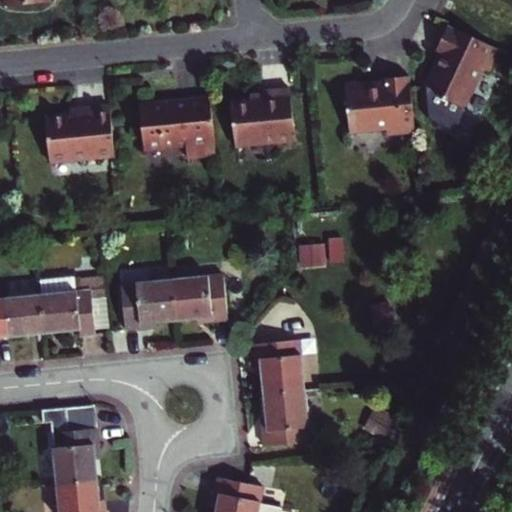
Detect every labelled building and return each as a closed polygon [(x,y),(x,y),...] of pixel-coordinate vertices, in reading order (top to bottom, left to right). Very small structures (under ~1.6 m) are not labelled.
[(436,59),(435,60),(426,80),(431,114),(459,128),(470,104),(466,102),(484,64),(490,66),(500,43),(449,20),(437,46),(444,49),(439,60),(436,59)] [(390,133),(419,131),(412,74),(384,77),(385,85),(373,86),(373,82),(347,85),(352,131),(390,127),(390,133)] [(233,97),(238,142),(297,136),(291,84),(264,87),(264,94),(233,97)] [(219,151),(213,92),(185,95),(186,96),(186,99),(164,101),(163,99),(142,101),(147,146),(170,143),(187,141),(189,143),(191,154),(219,151)] [(54,158),(118,150),(113,101),(86,104),(87,109),(73,111),(49,113),(54,158)] [(304,266),(326,264),(324,243),(302,245),(304,266)] [(226,276),(175,281),(179,321),(206,319),(206,323),(230,321),(226,276)] [(42,295),(45,333),(81,330),(81,336),(96,335),(90,277),(40,282),(42,295)] [(152,324),(179,321),(175,281),(123,286),(128,330),(153,328),(152,324)] [(0,337),(45,333),(42,295),(0,299),(0,337)] [(263,396),(304,392),(299,341),(255,345),(257,372),(261,371),(263,396)] [(262,423),(265,447),(308,443),(304,392),(263,396),(266,422),(262,423)] [(88,406),(51,409),(53,434),(91,430),(88,406)] [(58,484),(99,480),(96,454),(101,454),(98,429),(91,430),(53,434),(58,484)] [(218,505),(216,511),(281,511),(282,508),(260,503),(263,488),(218,479),(213,504),(218,505)] [(105,511),(106,509),(101,509),(99,480),(58,484),(60,511),(105,511)]
